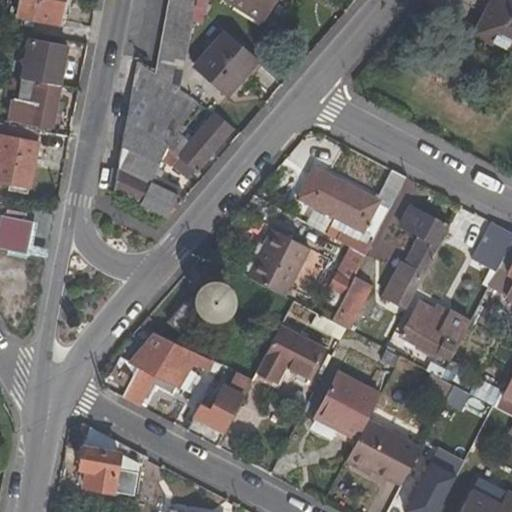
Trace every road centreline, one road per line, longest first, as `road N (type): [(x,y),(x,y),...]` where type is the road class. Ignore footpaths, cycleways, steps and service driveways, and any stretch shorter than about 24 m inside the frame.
road 1 (residential): [(51,396),(88,402),(291,511)]
road 2 (tertiary): [(158,269),(311,96)]
road 3 (residential): [(311,96),(511,206)]
road 4 (tertiary): [(121,0),(75,215)]
road 5 (tertiary): [(75,215),(44,351),(51,396)]
road 6 (tertiary): [(51,396),(158,269)]
road 7 (tertiary): [(311,96),(390,0)]
